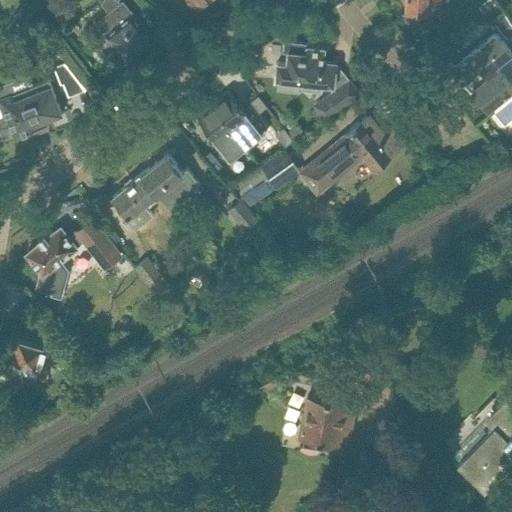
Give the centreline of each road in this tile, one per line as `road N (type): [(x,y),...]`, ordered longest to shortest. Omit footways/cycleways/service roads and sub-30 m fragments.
road 1 (residential): [(2,194),(40,185),(271,0)]
road 2 (residential): [(461,146),(341,0)]
